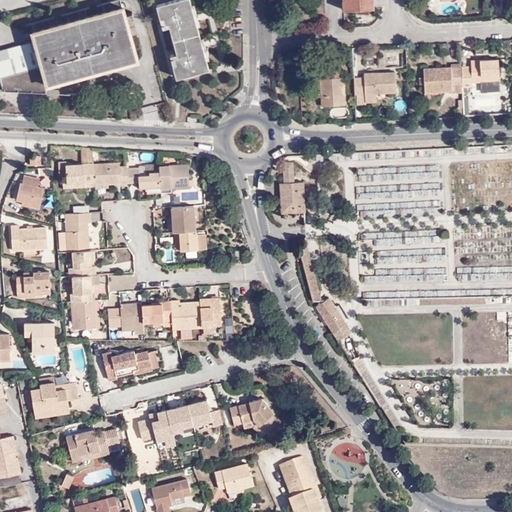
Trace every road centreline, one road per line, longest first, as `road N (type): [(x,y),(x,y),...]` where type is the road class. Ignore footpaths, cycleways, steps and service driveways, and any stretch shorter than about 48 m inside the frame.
road 1 (secondary): [(511,127),(277,138)]
road 2 (secondary): [(223,131),(0,123)]
road 3 (unclassified): [(307,351),(114,399)]
road 4 (secondary): [(25,136),(223,149)]
road 5 (tertiary): [(431,503),(307,351)]
road 6 (residential): [(271,268),(149,274),(131,222)]
road 7 (residential): [(256,43),(395,35)]
